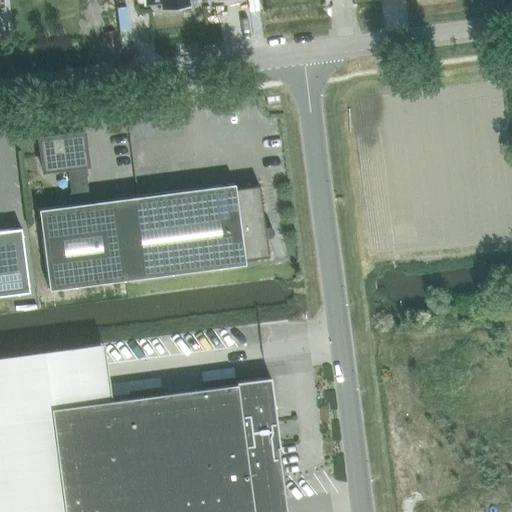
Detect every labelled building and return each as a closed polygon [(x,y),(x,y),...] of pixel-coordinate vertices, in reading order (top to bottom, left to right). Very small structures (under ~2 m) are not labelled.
[(144,0),(145,3),(162,1),(163,9),(187,6),(186,0),(144,0)] [(67,168),(72,205),(89,203),(84,166),(87,165),(83,133),(38,139),(43,171),(67,168)] [(234,184),(114,200),(124,280),(245,264),(244,260),(268,257),(259,185),(235,188),(234,184)] [(124,280),(114,200),(89,203),(72,205),(38,209),(49,290),(124,280)] [(0,230),(0,295),(29,292),(21,228),(0,230)] [(103,344),(0,357),(0,511),(285,511),(277,448),(279,448),(270,377),(235,382),(235,384),(111,400),(103,344)]
